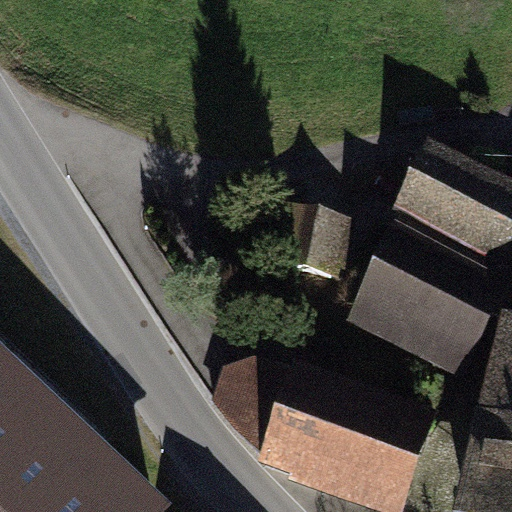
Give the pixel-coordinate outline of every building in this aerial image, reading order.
[(511,183),(424,136),(388,210),(397,214),(497,261),(511,230),(511,183)] [(311,207),(251,198),(243,252),(303,261),(311,207)] [(397,214),(347,320),(473,379),(505,312),(511,297),(511,268),(497,261),(397,214)] [(511,313),(505,312),(475,407),(511,414),(511,313)] [(0,511),(162,511),(0,347),(0,511)] [(256,446),(250,463),(391,509),(428,407),(283,356),(279,371),(240,359),(220,369),(209,395),(224,421),(256,446)] [(511,511),(511,414),(475,407),(447,511),(511,511)]
